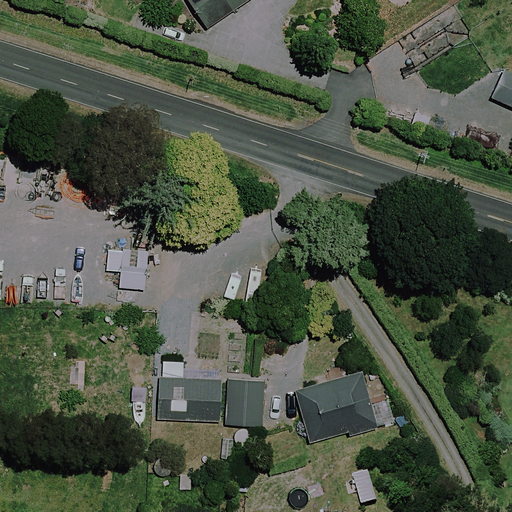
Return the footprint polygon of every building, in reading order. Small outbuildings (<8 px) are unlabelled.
[(184,0),(205,30),(249,0),(184,0)] [(511,78),(502,74),(490,99),(511,109),(511,78)] [(146,252),(118,250),(115,288),(143,291),(146,252)] [(180,364),(155,363),(154,421),(217,423),(218,371),(180,370),(180,364)] [(368,405),(361,373),(293,389),(305,444),(392,424),(387,401),(368,405)] [(261,383),(227,382),(225,425),(260,427),(261,383)]
